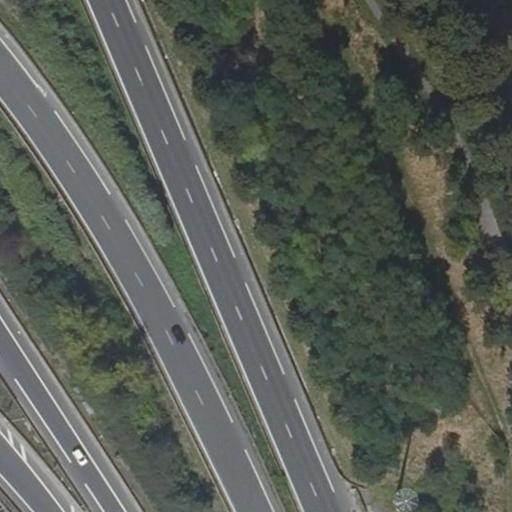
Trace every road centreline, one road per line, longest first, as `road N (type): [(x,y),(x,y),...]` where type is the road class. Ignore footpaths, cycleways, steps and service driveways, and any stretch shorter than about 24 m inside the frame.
road 1 (motorway): [(317,511),(106,0)]
road 2 (motorway): [(246,511),(176,349),(0,69)]
road 3 (trunk): [(0,332),(115,511)]
